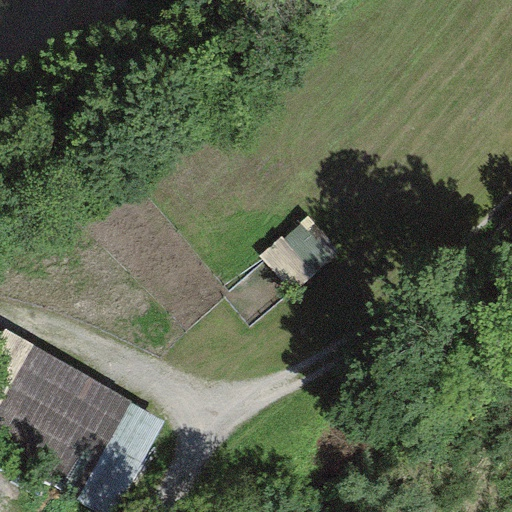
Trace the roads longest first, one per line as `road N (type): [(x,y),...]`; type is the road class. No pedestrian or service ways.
road 1 (track): [(209,407),(319,369),(477,248),(511,205)]
road 2 (track): [(0,322),(34,322),(108,352),(209,407)]
